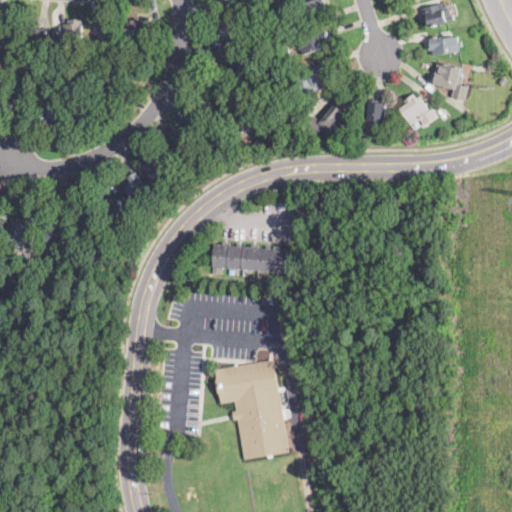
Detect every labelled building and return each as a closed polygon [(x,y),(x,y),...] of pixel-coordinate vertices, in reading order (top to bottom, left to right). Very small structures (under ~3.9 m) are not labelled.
[(308,19),(307,19),(302,2),(309,0),(324,0),(328,12),(308,19)] [(442,2),(443,5),(448,4),(451,15),(454,14),(455,20),(430,27),(428,19),(425,20),(421,8),(442,2)] [(67,44),(62,44),(61,25),(67,25),(66,19),(82,18),(84,43),(67,44)] [(146,19),(146,24),(150,24),(151,35),(131,37),(130,19),(146,18),(146,19)] [(108,19),(109,23),(116,22),(118,46),(99,48),(97,20),(108,19)] [(222,38),(220,38),(220,30),(223,30),(223,21),(242,21),(242,38),(222,38)] [(11,54),(11,58),(3,59),(3,55),(0,55),(0,35),(1,35),(1,31),(4,31),(4,24),(15,23),(18,53),(11,54)] [(41,28),(47,27),(49,51),(31,52),(29,24),(41,24),(41,28)] [(325,47),(315,50),(304,54),(303,50),(299,51),(297,45),(301,44),(299,38),(302,36),(326,29),(332,45),(325,47)] [(435,53),(433,54),(431,37),(432,37),(458,34),(460,50),(435,53)] [(290,54),(284,55),(282,47),(288,45),(290,54)] [(251,59),(250,62),(253,63),(248,81),(228,75),(230,68),(232,68),(235,59),(239,60),(240,56),(251,59)] [(320,84),(322,89),(317,92),(315,88),(303,93),(301,91),(294,77),(328,60),(332,69),(330,71),(331,73),(328,75),(330,79),(320,84)] [(466,100),(463,99),(454,96),(456,88),(436,83),(438,74),(436,73),(439,62),(460,67),(464,68),(462,75),(466,75),(464,85),(470,86),(466,100)] [(507,81),(504,85),(499,81),(502,77),(507,81)] [(113,106),(99,93),(112,80),(125,94),(113,106)] [(7,113),(6,113),(5,89),(29,88),(29,107),(26,107),(26,112),(7,113)] [(250,99),(247,105),(261,112),(255,127),(243,122),(246,116),(243,115),(241,120),(219,110),(224,99),(226,100),(230,90),(250,99)] [(414,94),(417,98),(421,95),(430,109),(432,108),(438,116),(426,124),(421,117),(411,124),(403,111),(401,108),(407,104),(404,100),(413,93),(414,94)] [(385,121),(368,120),(370,97),(382,98),(382,102),(387,103),(385,121)] [(53,127),(46,128),(41,106),(44,106),(43,101),(60,98),(64,121),(56,123),(56,126),(53,127)] [(81,103),(82,105),(90,103),(93,118),(86,119),(87,124),(77,126),(71,102),(81,100),(81,103)] [(350,119),(345,124),(336,135),(332,131),(329,134),(322,129),(317,135),(306,125),(315,115),(322,121),(335,106),(350,119)] [(221,132),(219,137),(215,135),(211,141),(196,132),(197,130),(191,126),(198,114),(223,128),(221,132)] [(190,167),(189,168),(168,149),(179,136),(200,155),(190,167)] [(159,180),(158,181),(144,164),(157,153),(171,170),(159,180)] [(146,194),(135,201),(125,186),(132,181),(128,176),(137,170),(151,191),(146,194)] [(177,186),(177,187),(173,182),(178,178),(182,183),(177,186)] [(118,195),(120,200),(129,221),(114,228),(103,204),(103,203),(106,202),(105,198),(112,195),(113,197),(118,195)] [(101,234),(90,238),(90,234),(83,236),(78,216),(85,214),(84,211),(94,208),(101,234)] [(34,239),(33,249),(25,248),(25,251),(16,250),(16,246),(11,245),(12,242),(14,222),(24,224),(23,227),(35,228),(34,239)] [(54,225),(54,226),(63,226),(63,229),(68,229),(68,243),(47,244),(46,225),(54,225)] [(288,268),(288,272),(216,267),(217,245),(290,250),(288,268)] [(276,368),(291,451),(246,459),(239,419),(235,419),(234,411),(238,410),(236,400),(223,403),(217,369),(275,359),(276,368)]
